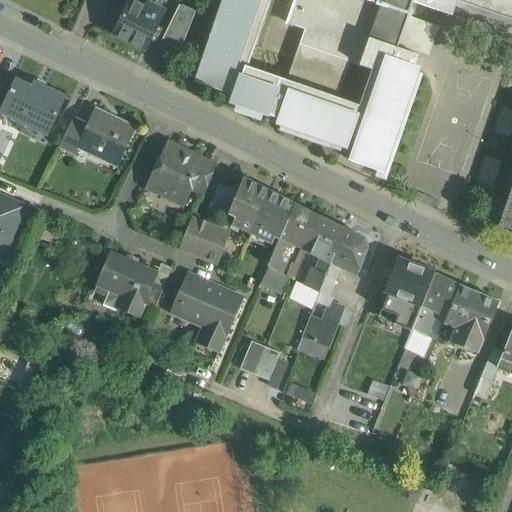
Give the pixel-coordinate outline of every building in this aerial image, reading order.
[(164,12),(139,0),(131,0),(114,35),(146,51),(152,39),(154,40),(159,29),(157,28),(162,18),(164,12)] [(225,0),(197,83),(228,94),(232,83),(238,85),(231,105),(268,117),(268,116),(281,79),(247,68),(270,0),(225,0)] [(511,0),(295,0),(287,24),(304,30),(299,45),(360,66),(370,37),(398,47),(409,16),(411,17),(412,14),(410,13),(413,3),(451,17),(455,7),(511,26),(511,185),(498,226),(511,231),(511,0)] [(179,6),(159,49),(178,57),(195,13),(179,6)] [(398,47),(370,37),(360,66),(371,71),(359,107),(281,79),(268,116),(278,120),(277,124),(347,148),(351,137),(358,140),(350,162),(381,173),(418,69),(414,68),(418,56),(397,49),(398,47)] [(64,99),(34,84),(31,88),(15,81),(0,111),(0,112),(18,121),(21,115),(49,129),(64,99)] [(136,128),(95,109),(88,126),(80,142),(81,143),(77,150),(117,168),(136,128)] [(73,119),(58,149),(74,157),(77,150),(81,143),(80,142),(88,126),(73,119)] [(183,154),(168,147),(148,188),(149,189),(150,186),(182,201),(181,204),(182,205),(190,188),(203,161),(192,155),(189,161),(181,157),(183,154)] [(203,161),(190,188),(202,194),(213,165),(203,161)] [(270,193),(242,179),(237,192),(234,198),(235,199),(228,215),(230,216),(235,218),(232,225),(252,235),(270,193)] [(237,192),(218,184),(207,210),(228,219),(230,216),(228,215),(235,199),(234,198),(237,192)] [(294,205),(270,193),(252,235),(271,244),(274,238),(279,240),(294,205)] [(0,196),(0,258),(2,259),(24,208),(0,196)] [(319,217),(294,205),(279,240),(274,253),(267,267),(282,275),(289,258),(285,256),(290,245),(305,252),(319,217)] [(345,230),(319,217),(305,252),(320,260),(316,271),(312,270),(306,286),(320,293),(345,230)] [(230,234),(192,219),(180,250),(218,265),(230,234)] [(365,240),(345,230),(320,293),(333,299),(340,283),(336,281),(341,270),(357,277),(368,248),(365,240)] [(156,275),(110,255),(97,284),(122,295),(116,308),(138,317),(143,304),(153,282),(156,275)] [(292,263),(287,276),(294,279),(299,267),(292,263)] [(413,264),(385,339),(405,349),(434,274),(413,264)] [(459,286),(434,274),(405,349),(423,357),(431,339),(426,337),(431,324),(430,324),(435,313),(445,319),(459,286)] [(241,299),(190,276),(173,313),(205,327),(199,342),(218,350),(241,299)] [(153,282),(143,304),(155,309),(164,287),(153,282)] [(499,303),(459,286),(445,319),(443,325),(455,330),(449,343),(477,355),(499,303)] [(328,303),(321,322),(310,317),(302,338),(330,348),(345,309),(328,303)] [(511,330),(503,352),(496,369),(511,374),(511,330)] [(266,348),(251,342),(240,370),(254,376),(266,348)] [(160,346),(150,362),(164,371),(169,364),(162,360),(168,351),(160,346)] [(280,354),(266,348),(254,376),(269,382),(280,354)] [(491,381),(496,369),(503,352),(494,348),(481,377),(491,381)] [(491,381),(481,377),(474,396),(486,401),(494,382),(491,381)] [(293,385),(290,394),(312,403),(316,393),(293,385)] [(21,414),(9,410),(7,416),(19,420),(21,414)] [(12,437),(0,434),(0,445),(1,446),(8,447),(12,437)] [(8,447),(1,446),(0,447),(0,455),(5,457),(8,447)]
